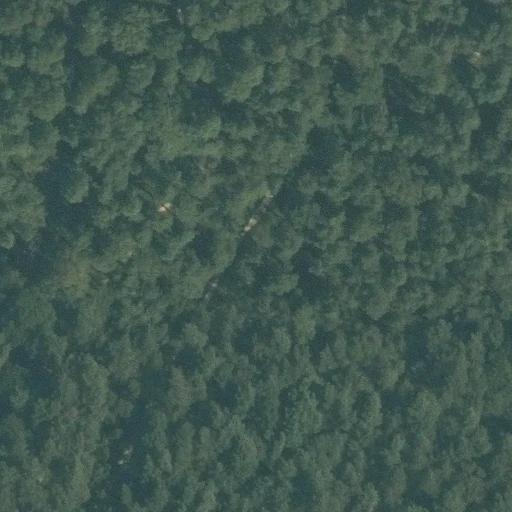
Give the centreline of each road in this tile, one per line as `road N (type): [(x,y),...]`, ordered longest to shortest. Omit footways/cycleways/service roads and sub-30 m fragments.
road 1 (unknown): [(110,511),(289,170),(317,105),(337,0)]
road 2 (track): [(0,379),(60,94),(70,0)]
